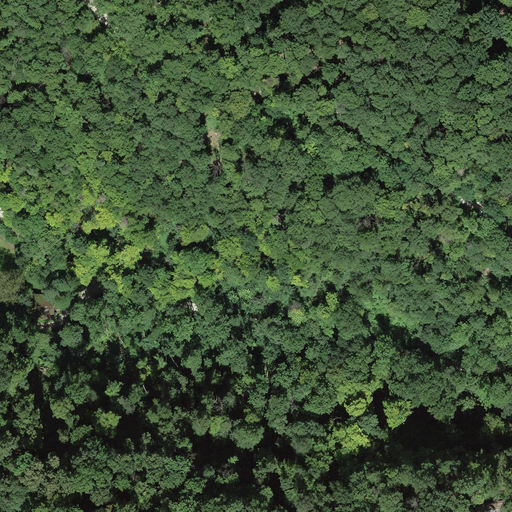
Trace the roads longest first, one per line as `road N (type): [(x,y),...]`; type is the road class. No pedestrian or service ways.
road 1 (track): [(511,370),(417,357),(346,334),(86,281),(0,216)]
road 2 (track): [(88,0),(167,67),(310,104),(445,190),(511,214)]
